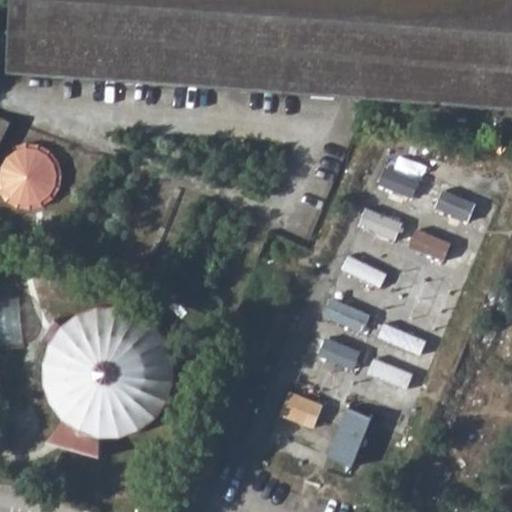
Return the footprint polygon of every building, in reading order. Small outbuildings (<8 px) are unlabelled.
[(511,0),(10,0),(6,61),(6,64),(6,65),(511,101),(511,0)] [(0,139),(10,121),(0,116),(0,139)] [(58,333),(52,342),(48,353),(46,364),(47,376),(49,387),(53,398),(59,408),(67,416),(81,426),(101,433),(113,434),(125,432),(136,429),(147,423),(156,415),(164,406),(170,395),(174,384),(176,372),(175,360),(172,348),(167,337),(160,327),(151,319),(141,312),(130,308),(118,305),(106,305),(94,307),(83,311),(73,317),(64,325),(58,333)] [(42,340),(52,342),(58,333),(64,325),(59,317),(42,340)] [(292,389),(283,412),(316,426),(326,402),(292,389)] [(357,465),(375,414),(349,405),(331,455),(357,465)] [(81,426),(67,416),(48,442),(57,444),(101,453),(101,433),(81,426)] [(161,511),(175,511),(183,491),(169,485),(159,511),(161,511)]
